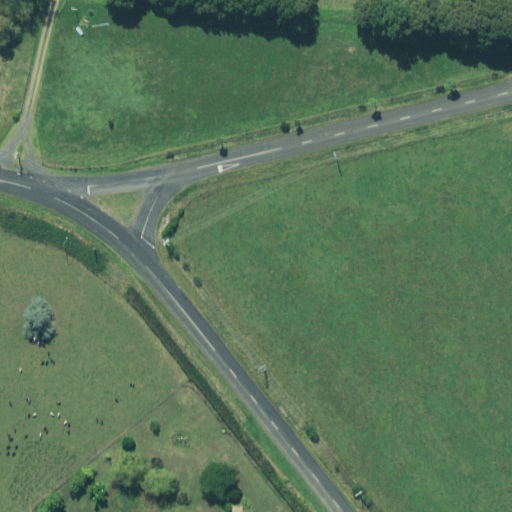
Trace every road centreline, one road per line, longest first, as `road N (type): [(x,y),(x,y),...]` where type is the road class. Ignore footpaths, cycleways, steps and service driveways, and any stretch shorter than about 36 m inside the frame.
road 1 (unclassified): [(174,174),(511,93)]
road 2 (unclassified): [(131,250),(341,511)]
road 3 (unclassified): [(46,193),(174,174)]
